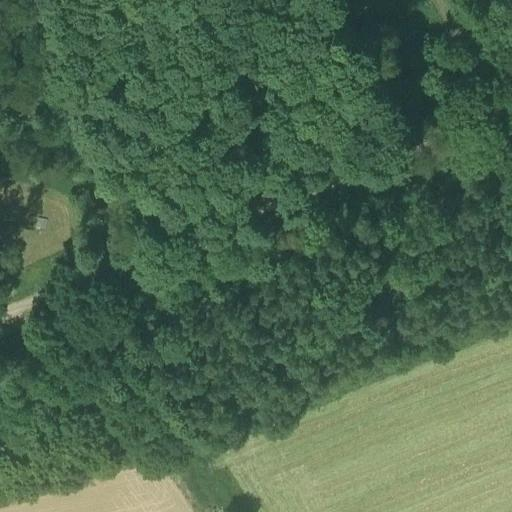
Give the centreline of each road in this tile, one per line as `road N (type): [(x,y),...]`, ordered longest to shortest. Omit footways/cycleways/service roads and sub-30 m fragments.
road 1 (track): [(0,313),(511,112)]
road 2 (track): [(441,140),(460,103),(465,68),(440,0)]
